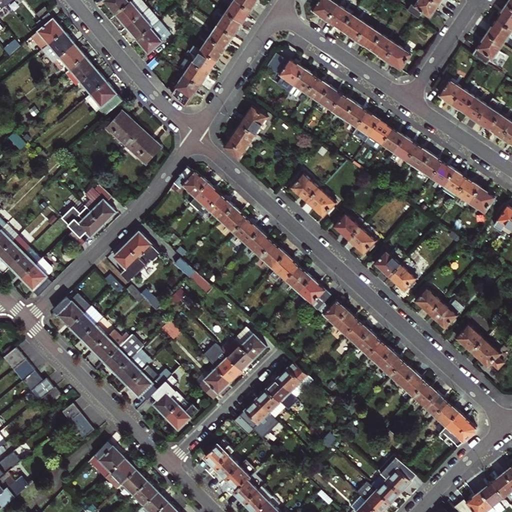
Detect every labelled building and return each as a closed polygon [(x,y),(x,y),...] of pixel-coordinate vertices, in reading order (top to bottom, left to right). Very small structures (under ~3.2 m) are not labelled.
[(110,7),(116,15),(130,3),(127,0),(107,0),(105,2),(110,7)] [(236,0),(235,0),(227,12),(243,23),(246,17),(251,10),(236,0)] [(258,0),(236,0),(251,10),(255,5),(258,0)] [(328,19),(339,3),(333,0),(319,0),(313,9),(322,15),(328,19)] [(434,12),(440,3),(434,0),(418,0),(415,5),(412,3),(407,9),(419,17),(423,11),(431,16),(434,12)] [(120,20),(126,27),(142,13),(132,1),(130,3),(116,15),(120,20)] [(336,25),(343,29),(353,13),(339,3),(328,19),(336,25)] [(497,18),(511,27),(511,6),(507,4),(503,10),(497,18)] [(219,25),(234,35),(238,29),(243,23),(227,12),(219,25)] [(48,13),(37,22),(42,28),(53,19),(48,13)] [(142,13),(126,27),(130,31),(137,40),(150,28),(153,26),(142,13)] [(357,39),(368,23),(353,13),(343,29),(351,35),(357,39)] [(488,32),(504,43),(511,30),(511,27),(497,18),(494,24),(488,32)] [(57,23),(53,19),(42,28),(38,32),(48,44),(63,31),(57,23)] [(372,48),(382,33),(368,23),(357,39),(366,45),(372,48)] [(230,42),(234,35),(219,25),(210,37),(226,48),(230,42)] [(150,28),(137,40),(143,47),(149,54),(162,42),(150,28)] [(48,44),(58,56),(74,43),(68,36),(63,31),(48,44)] [(491,57),(493,58),(504,43),(488,32),(482,41),(473,54),(487,63),(491,57)] [(382,33),(372,48),(380,54),(386,58),(397,42),(382,33)] [(202,50),(218,60),(223,53),(226,48),(210,37),(202,50)] [(402,68),(412,53),(397,42),(386,58),(396,64),(402,68)] [(58,56),(69,69),(84,56),(79,49),(74,43),(58,56)] [(202,50),(193,62),(209,73),(213,67),(218,60),(202,50)] [(69,69),(58,56),(54,59),(64,72),(69,69)] [(75,85),(79,81),(95,68),(89,61),(84,56),(69,69),(64,72),(75,85)] [(281,73),(287,77),(282,84),(291,90),(306,68),(300,64),(291,58),(281,73)] [(209,73),(193,62),(185,75),(201,85),(205,79),(209,73)] [(95,68),(79,81),(89,93),(105,80),(99,73),(95,68)] [(313,72),(306,68),(291,90),(297,95),(302,88),(308,92),(319,76),(313,72)] [(201,85),(185,75),(177,87),(193,97),(197,91),(201,85)] [(325,81),(319,76),(308,92),(321,100),(331,85),(325,81)] [(453,103),(464,87),(448,77),(438,93),(447,99),(453,103)] [(105,80),(89,93),(102,108),(116,94),(109,84),(105,80)] [(331,85),(321,100),(316,107),(322,111),(327,104),(334,109),(344,93),(338,89),(331,85)] [(459,107),(465,111),(476,96),(464,87),(453,103),(459,107)] [(107,113),(124,99),(118,93),(116,94),(102,108),(107,113)] [(352,98),(344,93),(334,109),(346,117),(357,102),(352,98)] [(478,120),(489,104),(476,96),(465,111),(473,116),(478,120)] [(490,128),(501,112),(495,108),(499,101),(493,97),(489,104),(478,120),(484,124),(490,128)] [(357,102),(346,117),(359,125),(369,110),(362,106),(357,102)] [(242,122),(258,133),(269,116),(253,105),(246,116),(242,122)] [(130,121),(133,118),(123,109),(107,127),(127,145),(140,131),(130,121)] [(375,114),(369,110),(359,125),(371,134),(382,118),(375,114)] [(497,133),(503,136),(511,122),(511,119),(501,112),(490,128),(497,133)] [(144,128),(133,118),(130,121),(140,131),(144,128)] [(383,142),(394,127),(388,123),(382,118),(371,134),(383,142)] [(263,137),(258,133),(242,122),(234,133),(226,146),(240,160),(254,139),(258,143),(263,137)] [(511,142),(511,122),(503,136),(509,140),(511,142)] [(401,131),(394,127),(383,142),(396,151),(407,135),(401,131)] [(144,128),(140,131),(151,141),(154,138),(144,128)] [(151,141),(140,131),(127,145),(147,164),(164,146),(154,138),(151,141)] [(407,135),(396,151),(409,159),(419,144),(413,140),(407,135)] [(426,148),(419,144),(409,159),(421,168),(432,152),(426,148)] [(433,176),(444,161),(437,156),(432,152),(421,168),(433,176)] [(450,165),(444,161),(433,176),(446,184),(457,169),(450,165)] [(197,196),(210,182),(204,177),(196,170),(195,171),(193,168),(193,169),(190,165),(182,173),(183,174),(176,181),(174,184),(181,190),(185,185),(197,196)] [(446,184),(459,193),(469,177),(463,173),(457,169),(446,184)] [(300,193),(309,201),(322,186),(305,172),(292,186),(300,193)] [(476,182),(469,177),(459,193),(471,201),(482,186),(476,182)] [(99,181),(93,187),(96,190),(102,184),(99,181)] [(210,208),(223,194),(217,188),(210,182),(197,196),(210,208)] [(92,212),(105,225),(112,217),(118,211),(108,202),(114,197),(102,184),(96,190),(93,187),(87,194),(92,199),(86,206),(87,207),(92,212)] [(338,201),(322,186),(309,201),(315,207),(325,215),(338,201)] [(489,191),(482,186),(471,201),(486,211),(497,196),(489,191)] [(133,195),(126,189),(120,195),(127,202),(133,195)] [(210,208),(223,219),(236,205),(231,201),(223,194),(210,208)] [(511,229),(511,206),(508,204),(493,226),(499,230),(503,223),(511,229)] [(236,205),(223,219),(236,231),(249,217),(242,211),(236,205)] [(72,215),(66,221),(77,231),(78,233),(84,227),(93,236),(100,229),(105,225),(92,212),(87,207),(79,215),(84,220),(80,223),(72,215)] [(362,226),(347,212),(336,225),(344,232),(350,239),(362,226)] [(255,224),(249,217),(236,231),(249,243),(262,229),(255,224)] [(429,222),(424,218),(419,222),(425,227),(429,222)] [(0,254),(0,255),(19,236),(8,225),(2,230),(0,231),(0,254)] [(377,239),(362,226),(350,239),(358,245),(365,252),(377,239)] [(262,229),(249,243),(262,255),(274,241),(270,237),(267,234),(262,229)] [(78,233),(77,231),(71,237),(82,248),(88,242),(78,233)] [(137,236),(129,244),(141,256),(153,244),(141,232),(137,236)] [(12,266),(26,252),(30,248),(32,247),(20,235),(19,236),(0,255),(6,260),(12,266)] [(262,255),(274,267),(287,253),(281,247),(274,241),(262,255)] [(141,256),(129,244),(124,250),(117,257),(128,268),(122,273),(130,282),(149,263),(141,256)] [(42,259),(30,248),(26,252),(37,264),(42,259)] [(391,252),(403,263),(408,257),(399,248),(396,251),(394,249),(391,252)] [(382,268),(391,276),(403,263),(391,252),(388,249),(376,262),(382,268)] [(37,264),(26,252),(12,266),(18,272),(24,278),(37,264)] [(287,253),(274,267),(288,279),(301,265),(294,258),(287,253)] [(37,264),(24,278),(28,283),(35,289),(38,286),(45,292),(56,282),(50,277),(55,272),(55,269),(44,257),(42,259),(37,264)] [(198,270),(183,257),(177,263),(192,277),(198,270)] [(418,276),(403,263),(391,276),(398,282),(406,289),(418,276)] [(307,271),(301,265),(288,279),(301,290),(313,276),(307,271)] [(215,287),(198,270),(192,277),(209,293),(215,287)] [(126,288),(112,274),(107,280),(120,293),(126,288)] [(313,276),(301,290),(319,308),(326,301),(332,294),(323,286),(313,276)] [(141,304),(147,299),(134,285),(129,291),(130,292),(141,304)] [(424,306),(432,313),(443,300),(428,286),(417,299),(424,306)] [(147,299),(159,310),(161,308),(164,305),(152,293),(147,299)] [(67,320),(73,326),(86,313),(70,296),(60,306),(64,311),(61,315),(67,320)] [(336,323),(349,309),(344,304),(338,299),(331,306),(326,301),(319,308),(336,323)] [(458,313),(457,313),(463,306),(456,299),(449,306),(443,300),(432,313),(440,321),(446,326),(458,313)] [(86,313),(73,326),(79,332),(85,338),(98,325),(104,319),(93,306),(86,313)] [(356,315),(349,309),(336,323),(347,333),(360,319),(356,315)] [(360,319),(347,333),(359,344),(372,329),(366,324),(360,319)] [(467,345),(473,351),(486,337),(470,323),(457,337),(467,345)] [(249,324),(236,337),(257,357),(263,351),(270,345),(249,324)] [(109,336),(98,325),(85,338),(90,344),(96,350),(109,336)] [(377,335),(372,329),(359,344),(370,354),(383,340),(377,335)] [(121,348),(109,336),(96,350),(102,356),(108,362),(121,348)] [(257,357),(236,337),(225,348),(245,369),(251,363),(257,357)] [(480,357),(489,366),(492,362),(499,368),(508,357),(486,337),(473,351),(480,357)] [(129,340),(121,348),(108,362),(113,367),(119,373),(140,351),(129,340)] [(383,340),(370,354),(381,364),(394,350),(388,344),(383,340)] [(21,347),(9,357),(18,369),(30,359),(23,349),(21,347)] [(245,369),(225,348),(224,347),(212,359),(220,367),(233,381),(239,375),(245,369)] [(399,355),(394,350),(381,364),(392,374),(405,360),(399,355)] [(152,363),(140,351),(119,373),(125,379),(131,385),(144,371),(152,363)] [(18,369),(27,381),(39,372),(30,359),(18,369)] [(405,360),(392,374),(403,384),(416,370),(410,365),(405,360)] [(281,376),(295,390),(310,375),(296,362),(289,369),(281,376)] [(220,367),(202,384),(216,398),(225,389),(233,381),(220,367)] [(403,384),(414,394),(427,380),(421,375),(416,370),(403,384)] [(142,397),(156,383),(144,371),(131,385),(136,391),(142,397)] [(47,382),(39,372),(27,381),(35,391),(37,390),(47,382)] [(160,388),(169,379),(164,374),(156,383),(160,388)] [(295,390),(281,376),(276,382),(270,387),(288,405),(291,408),(302,397),(295,390)] [(158,411),(167,420),(179,407),(172,399),(180,391),(169,379),(160,388),(151,397),(158,403),(154,407),(158,411)] [(47,382),(37,390),(44,399),(45,399),(57,389),(50,380),(47,382)] [(425,405),(438,390),(433,386),(427,380),(414,394),(425,405)] [(57,389),(45,399),(52,408),(66,397),(58,387),(57,389)] [(288,405),(270,387),(265,392),(259,398),(277,416),(288,405)] [(425,405),(436,415),(449,400),(444,395),(438,390),(425,405)] [(277,416),(259,398),(252,406),(243,414),(258,428),(261,432),(277,416)] [(449,400),(436,415),(447,425),(460,410),(455,406),(449,400)] [(185,401),(179,407),(167,420),(172,425),(178,432),(199,411),(192,405),(190,407),(185,401)] [(77,404),(66,413),(73,422),(84,413),(77,404)] [(465,415),(460,410),(447,425),(458,435),(471,421),(465,415)] [(73,422),(78,427),(89,418),(84,413),(73,422)] [(258,428),(243,414),(238,420),(252,434),(258,428)] [(78,427),(83,433),(94,424),(89,418),(78,427)] [(98,429),(94,424),(83,433),(88,438),(98,429)] [(387,446),(397,435),(392,430),(382,441),(387,446)] [(335,432),(325,443),(331,449),(334,445),(340,437),(335,432)] [(0,450),(7,445),(10,442),(3,433),(0,435),(0,450)] [(228,449),(233,444),(226,438),(222,443),(228,449)] [(92,461),(107,477),(108,476),(113,470),(128,456),(121,449),(111,439),(92,461)] [(0,481),(12,472),(36,452),(29,442),(1,464),(0,465),(0,481)] [(220,467),(233,453),(237,449),(233,444),(228,449),(222,443),(209,455),(214,461),(220,467)] [(0,465),(1,464),(0,462),(0,458),(11,450),(7,445),(0,450),(0,465)] [(225,472),(230,477),(244,464),(233,453),(220,467),(225,472)] [(113,470),(124,482),(139,467),(133,461),(128,456),(113,470)] [(396,462),(386,472),(405,490),(412,482),(419,475),(402,459),(398,464),(396,462)] [(236,483),(240,488),(252,477),(254,474),(244,464),(230,477),(236,483)] [(124,482),(136,493),(151,479),(145,473),(139,467),(124,482)] [(113,470),(108,476),(119,487),(124,482),(113,470)] [(499,476),(493,481),(505,496),(511,490),(511,480),(505,471),(499,476)] [(7,507),(38,483),(36,481),(33,484),(27,477),(20,482),(12,472),(0,481),(0,501),(1,500),(7,507)] [(376,484),(381,488),(394,502),(401,495),(405,490),(386,472),(375,483),(376,484)] [(252,477),(240,488),(238,490),(243,496),(249,502),(263,488),(252,477)] [(151,479),(136,493),(145,503),(161,489),(156,484),(151,479)] [(505,496),(493,481),(487,485),(481,490),(497,510),(498,511),(504,507),(499,500),(505,496)] [(254,507),(259,511),(277,494),(267,484),(263,488),(249,502),(254,507)] [(366,495),(370,499),(381,488),(376,484),(366,495)] [(394,502),(381,488),(370,499),(383,511),(384,511),(388,508),(394,502)] [(161,489),(145,503),(153,511),(156,511),(171,499),(166,494),(161,489)] [(494,511),(497,510),(481,490),(474,496),(467,501),(465,498),(455,506),(461,511),(494,511)] [(281,511),(284,509),(279,504),(283,500),(277,494),(259,511),(281,511)] [(356,509),(353,511),(383,511),(370,499),(366,495),(365,494),(354,506),(356,509)] [(171,499),(156,511),(178,511),(181,509),(176,504),(171,499)]
